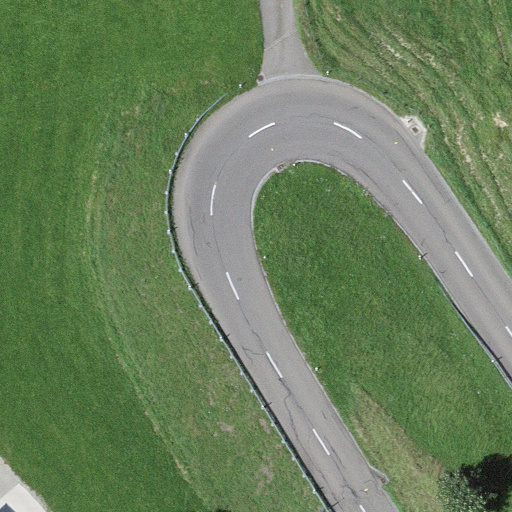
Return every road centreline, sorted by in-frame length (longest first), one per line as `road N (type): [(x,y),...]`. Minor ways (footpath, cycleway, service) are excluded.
road 1 (tertiary): [(365,511),(240,308),(213,221),(226,159),(270,123),(319,119),(350,129),(409,180),(511,334)]
road 2 (track): [(270,123),(261,0)]
